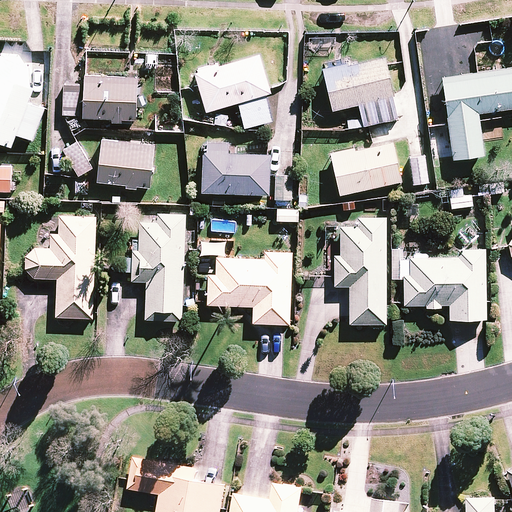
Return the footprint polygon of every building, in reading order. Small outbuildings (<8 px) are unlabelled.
[(333,38),(305,39),(305,52),(333,52),(333,38)] [(197,74),(194,75),(205,114),(236,105),(264,97),(270,95),(268,91),(258,56),(218,68),(217,64),(196,70),(197,74)] [(39,72),(0,57),(0,145),(10,149),(15,136),(31,142),(43,110),(27,104),(39,72)] [(393,98),(384,59),(348,67),(347,64),(320,71),(330,112),(357,106),(392,98),(393,98)] [(511,110),(511,69),(477,74),(440,79),(446,126),(451,162),(483,157),(478,123),(477,115),(511,110)] [(83,77),(81,120),(110,121),(110,124),(121,125),(121,122),(135,122),(137,79),(85,77),(83,77)] [(78,117),(79,87),(63,86),(61,117),(64,117),(78,117)] [(243,129),(271,121),(264,97),(236,105),(243,129)] [(392,98),(357,106),(361,128),(397,120),(392,98)] [(149,189),(153,148),(101,142),(97,183),(124,186),(124,190),(136,191),(136,188),(149,189)] [(76,178),(91,170),(77,143),(62,150),(76,178)] [(201,195),(268,197),(270,157),(228,155),(229,145),(206,144),(206,154),(203,154),(201,195)] [(339,197),(401,184),(392,144),(354,152),(353,149),(330,154),(339,197)] [(412,186),(429,184),(425,157),(408,159),(412,186)] [(0,192),(10,193),(11,169),(0,168),(0,192)] [(273,201),(291,201),(292,176),(275,176),(273,201)] [(470,190),(449,192),(451,209),(472,207),(470,190)] [(144,321),(181,323),(185,216),(157,215),(156,224),(138,223),(137,251),(131,251),(130,269),(130,283),(145,283),(144,321)] [(54,319),(92,320),(93,313),(96,218),(58,217),(57,235),(50,235),(49,249),(34,249),(25,257),(25,270),(33,279),(56,280),(54,319)] [(348,325),(385,325),(386,307),(386,219),(357,219),(357,228),(339,228),(339,256),(333,256),(333,278),(333,288),(348,288),(348,325)] [(207,276),(206,306),(252,308),(251,324),(288,326),(291,253),(263,252),(263,260),(215,259),(214,276),(207,276)] [(485,258),(409,259),(409,276),(402,276),(402,280),(402,303),(402,307),(424,307),(424,309),(440,309),(440,307),(447,306),(447,321),(485,320),(485,303),(485,258)] [(163,493),(159,511),(224,511),(229,484),(199,479),(201,467),(136,456),(131,488),(163,493)] [(301,511),(306,489),(306,486),(277,481),(274,498),(238,492),(235,511),(301,511)] [(499,511),(499,496),(470,497),(470,511),(499,511)] [(403,511),(405,502),(377,498),(374,511),(351,511),(339,510),(338,511),(403,511)]
